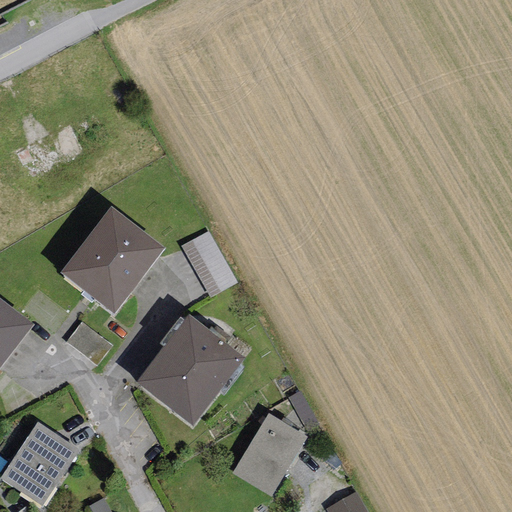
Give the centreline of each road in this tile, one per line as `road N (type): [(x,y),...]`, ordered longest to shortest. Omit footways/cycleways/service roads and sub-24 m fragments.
road 1 (unclassified): [(130,0),(0,67)]
road 2 (unknown): [(88,379),(173,282)]
